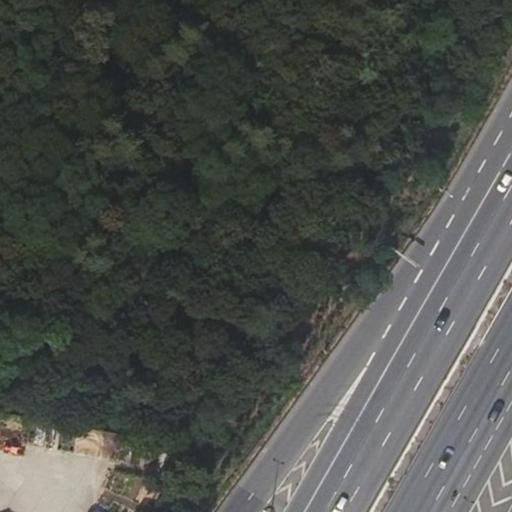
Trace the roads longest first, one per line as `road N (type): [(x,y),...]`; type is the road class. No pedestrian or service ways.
road 1 (trunk): [(511,131),(239,511)]
road 2 (trunk): [(511,183),(324,511)]
road 3 (trunk): [(428,511),(511,366)]
